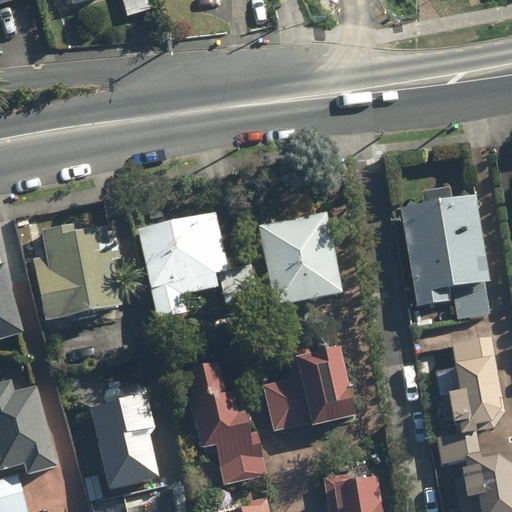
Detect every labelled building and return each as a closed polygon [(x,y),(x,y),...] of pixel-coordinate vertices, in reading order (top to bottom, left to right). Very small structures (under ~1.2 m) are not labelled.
[(71,0),(74,9),(106,0),(71,0)] [(459,182),(426,188),(428,204),(405,208),(421,307),(455,301),(453,287),(497,280),(483,195),(462,199),(459,182)] [(334,215),(261,228),(276,306),(348,292),(334,215)] [(230,309),(258,302),(251,266),(234,269),(223,218),(144,235),(162,319),(194,312),(190,297),(226,290),(230,309)] [(87,223),(35,235),(54,319),(133,302),(116,226),(88,232),(87,223)] [(0,341),(28,334),(10,265),(0,268),(0,341)] [(465,434),(485,431),(484,422),(507,419),(496,336),(455,341),(461,391),(448,392),(452,424),(463,423),(465,434)] [(346,344),(301,354),(317,425),(362,414),(346,344)] [(225,364),(190,372),(206,446),(242,438),(225,364)] [(122,400),(93,407),(111,489),(170,475),(148,379),(118,385),(122,400)] [(20,380),(0,386),(0,460),(3,471),(30,463),(33,475),(65,466),(42,387),(23,392),(20,380)] [(302,389),(270,394),(275,431),(307,426),(302,389)] [(480,434),(436,440),(441,468),(460,465),(463,478),(453,479),(458,511),(511,511),(511,457),(503,451),(483,454),(480,434)] [(388,511),(381,471),(335,479),(340,511),(388,511)] [(25,473),(0,480),(0,511),(28,511),(36,510),(25,473)] [(270,511),(269,502),(221,511),(270,511)]
